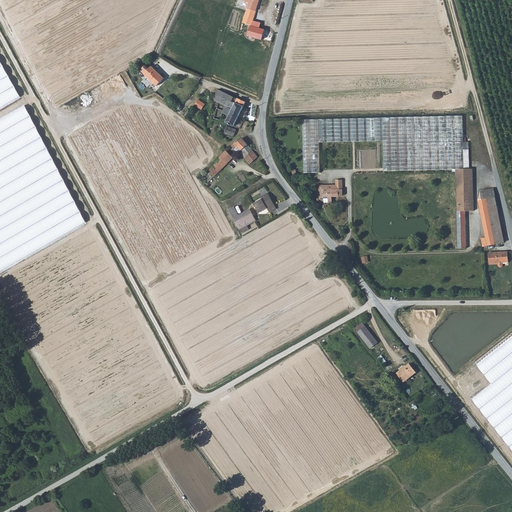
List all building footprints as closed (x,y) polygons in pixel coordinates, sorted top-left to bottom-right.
[(251,25),(258,2),(253,0),(242,0),(243,0),(249,2),(242,23),(251,25)] [(250,27),(248,37),(262,40),(263,38),(266,38),(268,31),(250,27)] [(0,54),(0,104),(22,92),(0,54)] [(141,71),(158,87),(165,79),(152,67),(150,70),(146,66),(141,71)] [(215,96),(205,91),(201,96),(215,103),(231,111),(236,101),(229,97),(226,104),(213,101),(215,96)] [(226,104),(229,97),(217,91),(215,96),(213,101),(226,104)] [(244,102),(237,99),(236,101),(231,111),(229,116),(236,119),(244,102)] [(201,110),(204,104),(199,100),(195,105),(201,110)] [(25,103),(0,117),(0,268),(90,218),(25,103)] [(229,116),(231,111),(215,103),(210,117),(220,120),(222,117),(224,118),(226,115),(229,116),(226,123),(233,126),(236,119),(229,116)] [(462,115),(301,120),(302,170),(353,169),(463,166),(462,115)] [(234,136),(236,131),(220,125),(216,136),(229,140),(232,135),(234,136)] [(237,142),(231,146),(235,151),(238,148),(243,154),(242,156),(249,164),(258,157),(243,139),(238,143),(237,142)] [(232,159),(226,152),(212,166),(218,172),(232,159)] [(463,166),(353,169),(353,171),(455,168),(457,212),(464,211),(461,198),(472,196),(471,168),(463,169),(463,166)] [(458,247),(457,212),(455,168),(353,171),(355,250),(458,247)] [(478,184),(474,184),(474,191),(475,195),(483,194),(482,186),(485,186),(485,180),(478,180),(478,184)] [(323,187),(322,182),(314,182),(314,195),(318,195),(319,200),(328,199),(327,193),(338,193),(338,186),(323,187)] [(277,207),(268,191),(264,193),(265,196),(255,202),(260,211),(268,206),(271,211),(277,207)] [(496,195),(483,195),(483,194),(475,195),(479,214),(499,209),(496,195)] [(461,198),(464,211),(464,198),(472,197),(472,196),(461,198)] [(235,205),(230,208),(241,228),(257,219),(251,208),(240,214),(235,205)] [(480,218),(481,247),(505,243),(499,209),(479,214),(480,218)] [(468,228),(472,249),(478,248),(477,227),(468,228)] [(507,253),(490,255),(491,266),(499,265),(499,267),(500,268),(502,268),(503,267),(504,266),(504,263),(508,263),(507,253)] [(390,359),(364,326),(357,332),(383,365),(390,359)] [(511,335),(477,364),(493,384),(472,399),(511,448),(511,335)] [(347,349),(340,341),(324,354),(331,362),(347,349)] [(416,372),(410,363),(397,371),(404,381),(416,372)]
